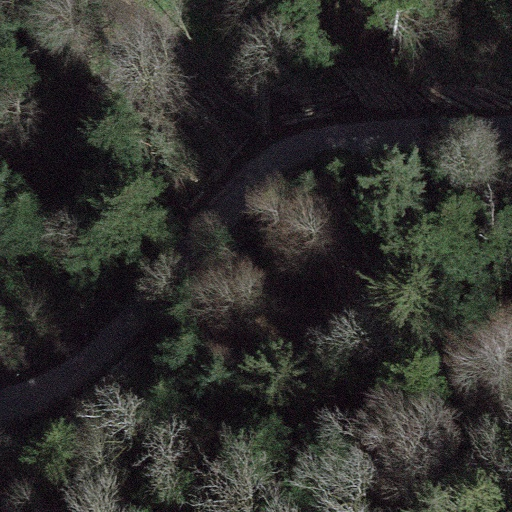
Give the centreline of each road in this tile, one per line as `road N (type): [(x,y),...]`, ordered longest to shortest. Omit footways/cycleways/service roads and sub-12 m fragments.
road 1 (unclassified): [(0,407),(68,379),(221,220),(307,160),(356,139),(511,126)]
road 2 (track): [(511,335),(475,388),(420,511)]
